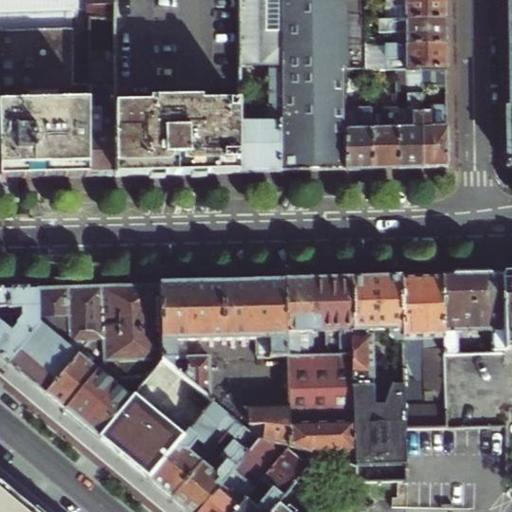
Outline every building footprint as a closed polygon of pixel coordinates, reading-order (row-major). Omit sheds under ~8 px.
[(275,69),(279,69),(279,0),(240,0),(240,65),(274,65),(275,69)] [(364,0),(279,0),(279,69),(279,173),(315,173),(344,172),(343,109),(343,72),(362,72),(363,46),(364,0)] [(444,0),(384,0),(384,21),(445,21),(444,6),(444,0)] [(445,35),(445,21),(384,21),(376,21),(376,34),(386,34),(389,37),(389,42),(393,46),(445,46),(445,35)] [(65,31),(0,31),(0,181),(43,180),(89,180),(87,105),(66,105),(65,31)] [(419,71),(446,71),(445,59),(445,46),(393,46),(363,46),(362,72),(395,71),(419,71)] [(114,102),(114,68),(88,69),(87,105),(89,180),(101,178),(114,178),(114,102)] [(279,173),(279,69),(275,69),(274,70),(267,70),(267,121),(239,121),(239,175),(262,174),(279,173)] [(419,71),(395,71),(395,91),(406,91),(406,110),(395,110),(396,170),(411,170),(420,170),(419,71)] [(446,84),(446,71),(419,71),(420,170),(436,169),(447,169),(446,102),(446,94),(424,94),(425,83),(446,84)] [(239,121),(239,100),(200,100),(200,96),(147,97),(147,101),(114,102),(114,178),(176,176),(239,175),(239,121)] [(395,108),(369,109),(369,171),(383,171),(396,170),(395,110),(395,108)] [(369,109),(343,109),(344,172),(358,171),(369,171),(369,109)] [(511,276),(500,277),(502,350),(511,349),(511,276)] [(460,278),(441,278),(443,354),(455,354),(454,329),(491,328),(492,353),(502,353),(502,350),(500,277),(483,277),(460,278)] [(400,331),(400,343),(424,357),(424,386),(444,386),(443,354),(441,278),(413,279),(398,280),(400,331)] [(384,332),(383,280),(364,281),(348,281),(350,339),(363,339),(363,333),(384,332)] [(384,332),(400,331),(398,280),(392,280),(383,280),(384,332)] [(334,282),(323,282),(325,334),(325,354),(326,356),(339,356),(350,356),(350,339),(348,281),(346,281),(334,282)] [(294,283),(284,283),(286,357),(307,357),(310,354),(310,334),(310,282),(294,283)] [(317,282),(310,282),(310,334),(317,334),(325,334),(323,282),(317,282)] [(286,357),(284,283),(267,284),(239,284),(221,284),(222,341),(256,340),(257,358),(286,357)] [(162,361),(187,360),(187,359),(186,341),(222,341),(221,284),(166,286),(159,286),(162,361)] [(103,363),(162,361),(159,286),(119,287),(60,289),(38,290),(38,305),(37,322),(61,342),(63,341),(72,341),(72,342),(88,342),(102,343),(103,363)] [(8,291),(0,300),(0,319),(4,319),(37,327),(37,322),(38,305),(38,290),(30,290),(8,291)] [(0,358),(8,365),(37,327),(4,319),(0,319),(0,358)] [(37,322),(37,327),(8,365),(16,372),(25,379),(38,390),(45,396),(88,342),(72,342),(72,341),(63,341),(61,342),(37,322)] [(363,339),(350,339),(350,356),(353,455),(353,469),(354,482),(404,481),(402,427),(401,387),(400,343),(384,334),(384,332),(363,333),(363,339)] [(63,411),(103,363),(102,343),(88,342),(45,396),(56,405),(63,411)] [(307,357),(286,357),(287,406),(288,452),(313,459),(329,463),(331,456),(353,455),(350,356),(339,356),(326,356),(317,357),(307,357)] [(208,359),(187,359),(187,360),(162,361),(180,378),(209,404),(209,399),(208,359)] [(162,361),(103,363),(63,411),(81,425),(96,438),(132,396),(162,361)] [(209,404),(180,378),(151,412),(117,454),(133,468),(146,479),(209,404)] [(444,386),(424,386),(401,387),(402,427),(445,425),(444,386)] [(151,412),(132,396),(96,438),(107,446),(117,454),(151,412)] [(229,399),(209,399),(209,404),(219,412),(229,399)] [(219,412),(209,404),(146,479),(158,489),(169,498),(200,462),(185,450),(196,437),(199,440),(216,420),(226,429),(232,423),(219,412)] [(287,406),(233,407),(233,410),(252,431),(247,436),(254,443),(284,451),(288,452),(287,406)] [(247,436),(232,423),(226,429),(226,430),(234,437),(219,456),(210,449),(200,462),(169,498),(182,509),(186,511),(198,511),(254,443),(247,436)] [(260,480),(284,451),(254,443),(198,511),(233,511),(243,500),(260,480)] [(269,511),(274,506),(313,459),(288,452),(284,451),(260,480),(271,490),(255,509),(243,500),(233,511),(269,511)] [(31,511),(18,501),(0,486),(0,511),(31,511)]
